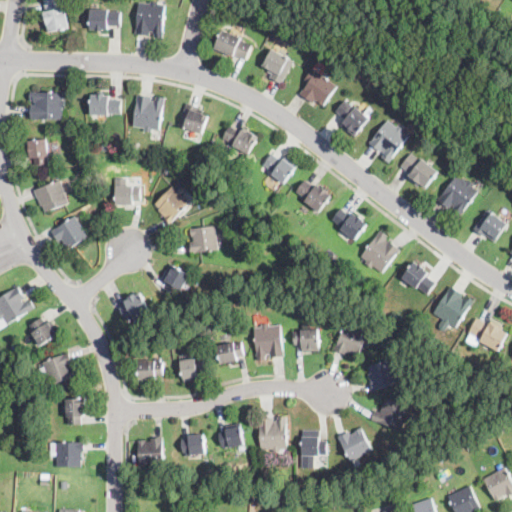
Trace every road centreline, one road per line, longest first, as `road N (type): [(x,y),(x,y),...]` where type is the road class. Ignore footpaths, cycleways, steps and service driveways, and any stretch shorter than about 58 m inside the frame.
road 1 (tertiary): [(511,286),(295,124),(232,87),(147,64),(0,58)]
road 2 (residential): [(115,511),(111,372),(85,315),(24,236),(5,183),(0,136)]
road 3 (residential): [(117,410),(192,408),(269,387),(331,393)]
